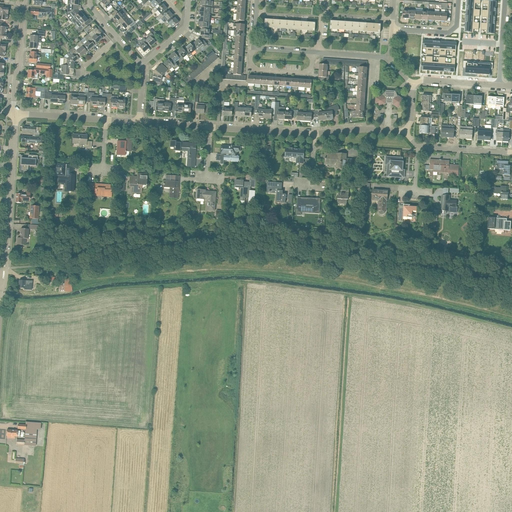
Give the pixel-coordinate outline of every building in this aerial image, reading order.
[(68,12),(76,10),(75,10),(75,5),(78,5),(78,0),(67,0),(67,4),(68,4),(68,12)] [(110,5),(106,0),(102,0),(103,0),(101,2),(106,9),(110,5)] [(149,0),(147,2),(152,9),(159,3),(161,2),(159,0),(149,0)] [(161,6),(159,3),(152,9),(158,16),(165,10),(167,9),(163,4),(161,6)] [(0,14),(8,15),(8,9),(3,8),(3,6),(0,5),(0,14)] [(42,17),(42,16),(45,17),(45,14),(49,15),(48,19),(54,19),(54,9),(50,9),(44,8),(44,10),(31,9),(30,15),(38,15),(38,17),(42,17)] [(118,21),(127,13),(123,9),(117,14),(113,17),(115,19),(116,18),(118,21)] [(68,12),(65,13),(66,14),(66,15),(69,20),(70,21),(73,23),(75,24),(76,23),(84,16),(80,12),(78,14),(75,10),(76,10),(68,12)] [(167,12),(165,10),(158,16),(161,19),(160,19),(164,23),(171,17),(172,15),(168,11),(167,12)] [(127,13),(118,21),(120,23),(119,24),(120,26),(130,17),(127,13)] [(84,16),(76,23),(79,27),(78,28),(78,32),(79,33),(82,29),(88,24),(87,24),(85,22),(88,20),(84,16)] [(130,17),(120,26),(122,28),(123,27),(125,29),(129,25),(131,28),(133,26),(135,24),(136,24),(130,17)] [(173,19),(171,17),(164,23),(167,26),(169,24),(172,28),(179,23),(174,18),(173,19)] [(96,28),(88,34),(96,44),(101,39),(101,38),(103,36),(96,28)] [(202,38),(212,39),(212,35),(209,34),(210,30),(201,29),(201,35),(203,36),(203,38),(202,38)] [(30,42),(41,43),(41,39),(41,36),(44,37),(45,31),(37,31),(37,36),(31,36),(30,42)] [(143,38),(151,47),(155,43),(154,41),(156,39),(157,40),(155,38),(152,34),(151,34),(150,32),(147,35),(149,37),(145,40),(144,38),(143,38)] [(80,41),(88,50),(93,46),(93,45),(95,43),(96,44),(88,34),(84,38),(86,40),(82,43),(80,41)] [(151,47),(143,38),(140,41),(142,43),(138,46),(144,53),(149,48),(147,47),(149,45),(151,47)] [(194,42),(193,42),(200,50),(200,49),(203,46),(205,49),(208,46),(202,38),(201,38),(202,39),(200,41),(199,39),(194,43),(194,42)] [(75,51),(80,56),(80,57),(81,57),(86,53),(86,51),(87,50),(88,50),(80,41),(76,44),(79,48),(75,51)] [(200,50),(193,42),(193,43),(194,44),(192,45),(191,44),(186,48),(186,47),(185,47),(192,54),(195,51),(197,53),(200,50)] [(189,57),(192,54),(185,47),(186,48),(184,50),(183,48),(178,52),(177,51),(184,59),(183,58),(187,55),(189,57)] [(71,54),(66,59),(74,63),(78,59),(78,58),(80,56),(75,51),(73,48),(69,51),(71,54)] [(181,62),(184,59),(177,51),(178,52),(176,54),(175,52),(170,56),(178,66),(175,62),(179,60),(181,62)] [(37,52),(35,52),(30,52),(30,56),(29,56),(29,62),(36,63),(37,58),(39,58),(40,55),(37,55),(37,52)] [(174,70),(178,66),(170,56),(170,57),(173,60),(171,61),(169,60),(164,64),(168,68),(170,70),(173,68),(174,70)] [(74,63),(64,58),(63,65),(61,65),(61,72),(58,71),(57,79),(60,79),(63,80),(64,75),(73,76),(73,74),(72,73),(72,69),(73,68),(74,63)] [(463,61),(463,68),(466,68),(466,73),(472,73),(472,62),(463,61)] [(484,62),(483,74),(489,75),(489,69),(492,70),(493,63),(484,62)] [(154,72),(163,76),(168,70),(161,64),(160,67),(159,66),(155,71),(154,72)] [(50,68),(36,68),(34,68),(34,71),(28,70),(28,78),(33,79),(37,79),(38,74),(46,75),(46,78),(52,78),(53,70),(50,69),(50,68)] [(327,71),(319,71),(318,81),(325,81),(325,80),(329,80),(329,75),(327,75),(327,71)] [(161,81),(163,76),(154,72),(154,73),(152,79),(153,79),(152,82),(152,84),(162,85),(163,82),(161,81)] [(44,99),(45,88),(35,87),(35,89),(27,88),(26,97),(35,98),(35,92),(40,92),(40,99),(44,99)] [(45,88),(44,99),(47,99),(50,99),(50,103),(57,103),(58,93),(51,93),(48,93),(48,88),(45,88)] [(403,105),(403,104),(403,100),(398,96),(398,97),(395,91),(393,91),(388,91),(388,90),(385,90),(381,96),(381,95),(376,98),(376,103),(380,106),(385,104),(385,103),(393,103),(393,104),(398,107),(403,105)] [(58,93),(57,103),(64,104),(65,100),(68,101),(68,93),(58,92),(58,93)] [(85,102),(87,102),(88,92),(85,92),(85,94),(78,94),(78,97),(77,105),(84,105),(85,102)] [(94,93),(88,92),(87,102),(90,102),(90,106),(97,106),(98,95),(94,95),(94,93)] [(78,94),(68,93),(68,101),(71,101),(70,104),(77,105),(78,97),(78,94)] [(195,102),(195,93),(195,98),(193,98),(193,100),(191,100),(191,101),(184,101),(184,112),(191,113),(191,109),(194,110),(195,102)] [(227,95),(227,93),(224,93),(222,93),(221,111),(224,111),(223,115),(232,116),(233,106),(224,106),(225,95),(227,95)] [(451,103),(452,94),(444,93),(443,103),(451,103)] [(105,103),(107,103),(108,94),(102,94),(101,99),(98,98),(98,95),(97,106),(104,107),(105,103)] [(110,107),(117,108),(118,100),(111,99),(111,94),(108,94),(107,103),(110,104),(110,107)] [(452,94),(451,103),(457,104),(459,104),(460,100),(460,95),(452,94)] [(255,102),(255,107),(258,107),(259,104),(260,101),(260,98),(265,98),(266,96),(256,95),(255,102)] [(422,95),(422,103),(431,104),(431,96),(422,95)] [(466,100),(466,104),(474,105),(474,96),(466,95),(466,100)] [(474,105),(482,106),(482,96),(474,96),(474,105)] [(496,106),(496,97),(488,97),(488,108),(495,108),(495,106),(496,106)] [(502,120),(506,120),(506,108),(504,108),(504,98),(496,97),(496,106),(500,107),(500,112),(503,112),(502,120)] [(174,108),(175,98),(170,98),(169,103),(164,103),(164,100),(163,111),(171,111),(171,108),(174,108)] [(179,98),(175,98),(174,108),(177,108),(176,112),(184,112),(184,101),(179,101),(179,98)] [(156,110),(163,111),(164,100),(158,99),(154,99),(154,107),(157,107),(156,110)] [(244,117),(245,109),(238,108),(238,103),(235,102),(235,107),(234,112),(237,112),(237,116),(244,117)] [(251,109),(245,109),(244,117),(244,116),(247,116),(247,117),(251,117),(251,113),(254,113),(255,107),(255,102),(252,102),(251,109)] [(275,105),(275,109),(274,115),(277,115),(277,119),(284,119),(285,111),(285,108),(279,107),(279,102),(275,102),(275,105)] [(207,114),(208,104),(197,103),(196,113),(207,114)] [(431,104),(422,103),(421,111),(430,112),(431,104)] [(337,104),(332,107),(325,109),(325,112),(326,120),(333,119),(333,116),(336,115),(338,115),(337,111),(339,110),(337,104)] [(319,121),(326,120),(325,112),(322,112),(321,109),(318,109),(318,108),(315,109),(315,111),(316,117),(319,117),(319,121)] [(462,109),(462,117),(470,118),(470,114),(465,114),(465,110),(462,109)] [(292,112),(285,111),(284,119),(291,120),(292,116),(295,117),(295,110),(292,110),(292,112)] [(304,121),(305,113),(298,112),(298,110),(295,110),(295,117),(297,117),(297,120),(304,121)] [(309,113),(305,113),(304,121),(311,121),(312,118),(316,117),(315,111),(312,111),(309,111),(309,113)] [(442,125),(443,116),(439,116),(439,119),(439,122),(439,127),(438,128),(441,128),(441,137),(441,136),(447,137),(448,126),(442,125)] [(420,125),(431,126),(432,118),(431,118),(421,117),(420,125)] [(439,127),(431,126),(420,125),(419,133),(428,134),(429,130),(432,131),(432,129),(435,130),(435,134),(438,135),(438,128),(439,127)] [(35,136),(39,136),(39,131),(40,131),(41,128),(22,126),(22,132),(33,133),(32,136),(35,136)] [(87,150),(87,148),(91,148),(92,142),(86,141),(86,136),(73,135),(73,140),(73,143),(82,143),(82,148),(84,148),(84,150),(87,150)] [(21,136),(21,142),(26,142),(35,143),(35,142),(39,142),(39,143),(44,143),(49,144),(49,136),(44,136),(43,136),(39,136),(35,136),(35,137),(21,136)] [(128,156),(129,152),(131,152),(132,139),(126,138),(126,142),(123,142),(124,141),(117,141),(117,145),(117,153),(116,153),(116,155),(117,155),(117,153),(120,154),(120,155),(125,156),(125,155),(128,156)] [(170,145),(170,147),(171,147),(174,148),(176,148),(176,151),(180,151),(181,151),(181,150),(188,151),(188,158),(187,167),(191,167),(192,158),(195,159),(196,143),(177,142),(177,141),(171,140),(170,145)] [(221,161),(220,164),(224,164),(224,160),(224,156),(231,156),(230,160),(231,160),(231,161),(238,162),(238,161),(239,161),(239,157),(238,157),(238,156),(234,155),(234,154),(235,154),(235,151),(240,151),(241,147),(232,146),(232,145),(231,145),(231,147),(229,146),(221,145),(221,149),(222,149),(222,150),(221,150),(221,153),(222,153),(222,154),(221,160),(221,161)] [(269,153),(270,154),(271,147),(262,147),(261,153),(262,153),(262,157),(268,157),(269,153)] [(290,161),(297,162),(297,163),(300,163),(303,163),(304,154),(297,154),(298,150),(286,149),(285,157),(290,157),(290,161)] [(346,159),(346,158),(346,154),(337,153),(337,155),(334,155),(334,154),(326,153),(325,165),(336,165),(336,168),(345,169),(352,169),(353,159),(346,159)] [(36,159),(37,159),(37,156),(28,155),(28,158),(21,158),(20,165),(22,165),(22,170),(28,171),(28,166),(35,166),(36,159)] [(386,157),(385,165),(390,165),(390,166),(390,176),(404,177),(404,170),(402,170),(403,162),(402,162),(402,158),(386,157)] [(458,176),(459,170),(459,165),(449,164),(449,160),(441,160),(441,159),(439,159),(439,161),(434,160),(434,159),(430,159),(430,166),(426,165),(425,170),(433,170),(433,172),(433,170),(438,171),(444,171),(444,173),(448,173),(448,175),(458,176)] [(503,175),(505,175),(510,175),(510,166),(507,165),(507,162),(509,162),(509,161),(497,161),(496,165),(496,169),(503,169),(503,175)] [(73,169),(66,168),(66,164),(56,164),(55,176),(59,176),(58,183),(66,183),(66,191),(74,191),(74,182),(72,182),(73,179),(74,179),(75,175),(73,175),(73,169)] [(147,174),(143,174),(138,173),(137,179),(135,179),(136,176),(129,176),(129,184),(134,185),(133,193),(142,193),(142,185),(147,185),(147,174)] [(240,200),(245,201),(245,197),(249,197),(249,204),(254,205),(255,191),(250,191),(250,186),(255,186),(256,174),(250,174),(250,183),(243,183),(243,181),(235,180),(235,187),(242,188),(242,191),(241,191),(240,200)] [(180,176),(170,176),(166,175),(166,181),(163,181),(163,187),(170,188),(169,198),(178,198),(179,188),(177,188),(177,182),(179,182),(180,176)] [(281,183),(276,183),(268,182),(267,191),(277,192),(276,202),(280,203),(285,203),(286,194),(283,194),(283,191),(280,190),(281,187),(281,183)] [(89,183),(89,189),(94,190),(93,196),(94,196),(97,196),(97,195),(104,196),(104,197),(109,197),(111,197),(112,189),(110,188),(111,184),(110,184),(110,185),(102,184),(102,185),(99,185),(99,184),(94,184),(94,183),(90,183),(89,183)] [(507,186),(502,186),(501,186),(501,188),(494,187),(494,190),(493,190),(493,191),(494,191),(494,192),(501,193),(500,199),(508,200),(508,192),(506,192),(506,187),(507,187),(507,186)] [(349,188),(344,188),(339,188),(339,195),(338,195),(337,203),(342,204),(347,204),(347,199),(348,199),(349,188)] [(214,211),(215,197),(216,192),(208,192),(205,192),(205,190),(197,190),(196,199),(208,199),(207,210),(214,211)] [(385,212),(385,211),(386,211),(387,198),(387,199),(388,191),(373,190),(372,197),(372,200),(379,200),(378,210),(379,210),(379,212),(379,213),(380,214),(381,214),(381,215),(382,215),(383,214),(384,214),(384,213),(385,212)] [(26,191),(26,193),(26,194),(16,194),(15,203),(20,203),(21,203),(21,201),(30,201),(30,192),(26,191)] [(449,195),(447,195),(442,195),(442,201),(443,201),(443,203),(442,203),(441,211),(442,211),(449,211),(449,207),(456,207),(457,201),(452,201),(449,201),(449,195)] [(297,197),(296,213),(297,213),(296,215),(301,215),(301,210),(314,211),(314,210),(317,210),(319,210),(319,209),(320,209),(320,199),(308,198),(308,200),(301,199),(301,198),(297,197)] [(414,211),(417,211),(417,207),(410,206),(410,205),(404,204),(403,210),(399,210),(398,221),(403,222),(403,217),(414,217),(414,211)] [(30,206),(30,218),(31,218),(30,225),(38,225),(38,222),(38,219),(39,206),(30,206)] [(52,212),(52,208),(47,208),(47,217),(57,217),(57,212),(52,212)] [(488,217),(487,229),(494,229),(494,227),(504,228),(504,230),(510,230),(510,227),(511,222),(507,221),(507,219),(506,219),(506,220),(503,219),(495,218),(488,217)] [(29,229),(26,229),(21,228),(20,238),(17,238),(17,244),(25,245),(26,239),(28,239),(29,229)] [(19,288),(24,288),(24,289),(27,290),(27,289),(31,289),(31,286),(32,281),(19,280),(19,281),(19,288)] [(40,430),(41,423),(26,422),(25,425),(18,424),(18,429),(25,429),(24,440),(17,439),(16,445),(36,446),(37,429),(40,430)] [(17,430),(12,430),(7,430),(6,436),(7,436),(7,438),(14,438),(14,436),(16,436),(17,430)]
